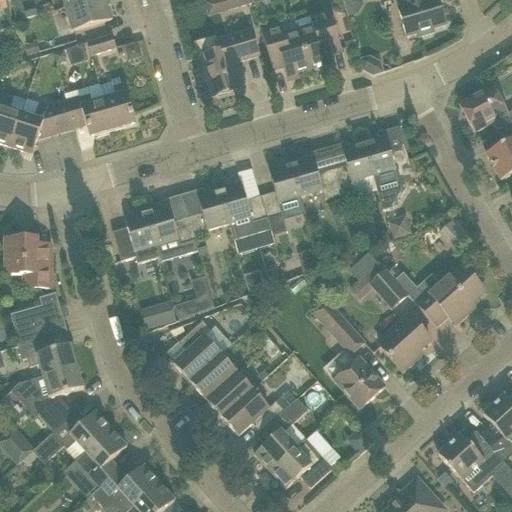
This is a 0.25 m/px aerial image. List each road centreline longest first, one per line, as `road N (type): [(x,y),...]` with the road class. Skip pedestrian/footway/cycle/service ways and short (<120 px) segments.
road 1 (residential): [(47,190),(91,351),(119,397),(228,511)]
road 2 (residential): [(336,511),(511,346)]
road 3 (residential): [(419,89),(188,147)]
road 4 (residential): [(511,281),(419,89)]
road 5 (residential): [(188,147),(146,0)]
road 6 (residential): [(188,147),(47,190)]
